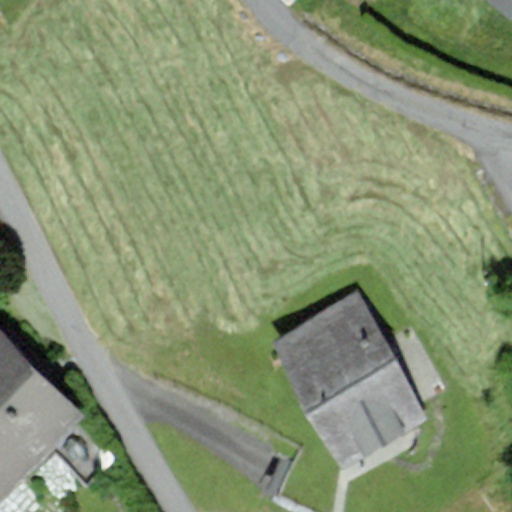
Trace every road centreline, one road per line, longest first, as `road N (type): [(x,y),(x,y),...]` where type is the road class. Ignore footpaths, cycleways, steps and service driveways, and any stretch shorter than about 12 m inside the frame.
road 1 (residential): [(172,511),(64,325),(0,193)]
road 2 (residential): [(254,0),(303,50),(392,97),(511,143)]
